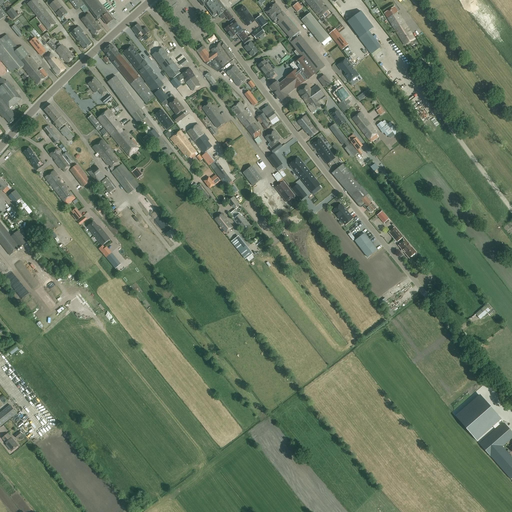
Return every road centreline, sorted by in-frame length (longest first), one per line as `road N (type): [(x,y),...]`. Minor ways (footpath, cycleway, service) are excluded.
road 1 (unclassified): [(511,401),(193,0)]
road 2 (tertiary): [(0,147),(151,0)]
road 3 (unknown): [(422,88),(511,209)]
